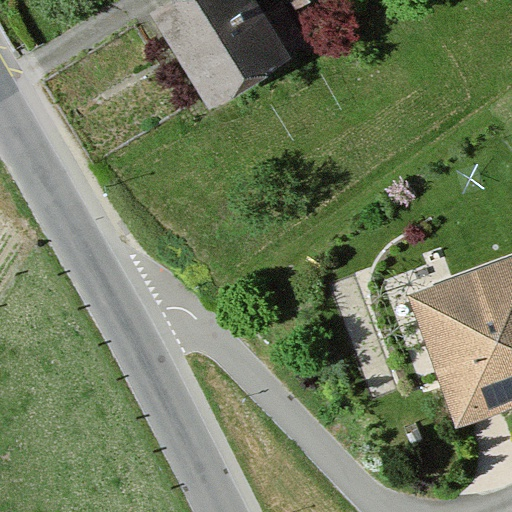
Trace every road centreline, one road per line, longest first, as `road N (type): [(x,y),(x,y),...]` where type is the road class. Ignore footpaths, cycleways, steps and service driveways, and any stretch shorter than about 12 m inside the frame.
road 1 (residential): [(119,300),(143,289),(166,294),(200,318),(389,511)]
road 2 (unclassified): [(0,92),(119,300)]
road 3 (unclassified): [(119,300),(225,511)]
